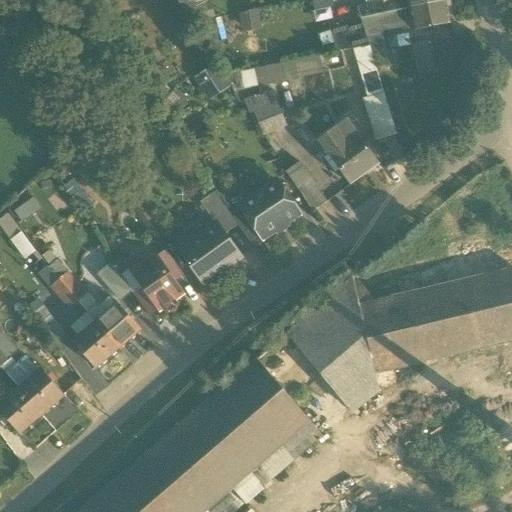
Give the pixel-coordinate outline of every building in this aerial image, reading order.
[(203,0),(173,0),(188,23),(208,19),(203,0)] [(332,0),(311,0),(314,11),(334,7),(332,0)] [(360,19),(387,14),(409,9),(407,0),(391,0),(366,5),(358,7),(360,19)] [(407,0),(409,9),(445,2),(444,0),(407,0)] [(450,24),(445,2),(409,9),(413,26),(414,32),(450,24)] [(258,9),(238,13),(242,34),(262,31),(258,9)] [(360,19),(362,27),(368,47),(371,57),(378,55),(387,54),(386,51),(383,32),(413,26),(409,9),(387,14),(360,19)] [(334,54),(352,50),(368,47),(362,27),(330,34),(334,54)] [(426,41),(411,45),(419,72),(434,68),(426,41)] [(352,50),(367,98),(383,94),(371,57),(368,47),(352,50)] [(387,54),(378,55),(381,68),(395,65),(392,50),(386,51),(387,54)] [(320,56),(286,63),(290,82),(324,75),(320,56)] [(286,63),(254,69),(258,89),(290,82),(286,63)] [(209,101),(230,88),(215,64),(194,77),(209,101)] [(258,89),(254,69),(241,72),(244,91),(258,89)] [(248,115),(253,112),(276,103),(272,92),(259,97),(257,93),(239,101),(248,115)] [(397,137),(383,94),(367,98),(364,99),(378,144),(397,137)] [(253,112),(261,131),(284,122),(276,103),(253,112)] [(347,120),(336,128),(348,145),(359,137),(347,120)] [(328,155),(330,158),(348,145),(336,128),(318,141),(328,155)] [(359,137),(348,145),(330,158),(339,171),(349,185),(379,164),(359,137)] [(330,158),(328,155),(323,158),(335,174),(339,171),(330,158)] [(297,189),(311,179),(299,163),(286,172),(297,189)] [(74,179),(64,187),(85,213),(94,206),(74,179)] [(297,189),(313,213),(327,202),(311,179),(297,189)] [(260,237),(262,240),(299,215),(277,182),(240,207),(260,237)] [(240,207),(230,214),(216,193),(201,203),(217,227),(218,226),(224,236),(238,226),(250,244),(260,237),(240,207)] [(34,197),(9,215),(16,226),(17,226),(42,209),(34,197)] [(16,226),(9,215),(0,221),(0,227),(11,241),(22,233),(17,226),(16,226)] [(181,251),(202,282),(239,257),(224,236),(218,226),(217,227),(181,251)] [(22,233),(11,241),(25,261),(36,252),(22,233)] [(40,259),(47,267),(48,268),(56,261),(48,252),(40,259)] [(157,259),(173,283),(183,276),(167,252),(157,259)] [(163,312),(170,314),(176,309),(177,303),(175,299),(182,295),(173,283),(157,259),(156,257),(155,257),(154,256),(148,255),(140,260),(140,266),(141,267),(133,272),(145,290),(159,309),(159,310),(161,309),(163,312)] [(59,280),(67,273),(56,261),(48,268),(59,280)] [(99,276),(120,301),(132,291),(120,275),(112,264),(99,276)] [(39,274),(51,287),(59,280),(48,268),(47,267),(39,274)] [(132,291),(136,296),(145,290),(133,272),(130,268),(120,275),(132,291)] [(511,272),(375,304),(359,308),(374,371),(511,339),(511,272)] [(67,273),(59,280),(77,302),(85,295),(67,273)] [(379,392),(374,371),(359,308),(375,304),(353,278),(288,334),(354,413),(379,392)] [(69,309),(77,302),(59,280),(51,287),(69,309)] [(136,296),(149,316),(159,309),(145,290),(136,296)] [(77,302),(87,313),(95,322),(117,303),(112,297),(101,307),(88,292),(85,295),(77,302)] [(29,306),(34,313),(44,306),(39,299),(29,306)] [(117,303),(95,322),(119,349),(140,330),(117,303)] [(34,313),(41,322),(50,315),(44,306),(34,313)] [(78,337),(95,322),(87,313),(70,328),(78,337)] [(41,322),(55,342),(65,335),(50,315),(41,322)] [(96,369),(119,349),(95,322),(78,337),(73,342),(96,369)] [(17,354),(7,343),(0,349),(0,350),(9,361),(17,354)] [(0,367),(0,368),(9,361),(0,350),(0,367)] [(5,374),(18,389),(40,370),(27,355),(5,374)] [(257,361),(80,511),(234,511),(322,437),(309,421),(257,361)] [(40,370),(18,389),(42,416),(64,397),(40,370)] [(0,410),(21,434),(42,416),(18,389),(0,404),(0,410)]
